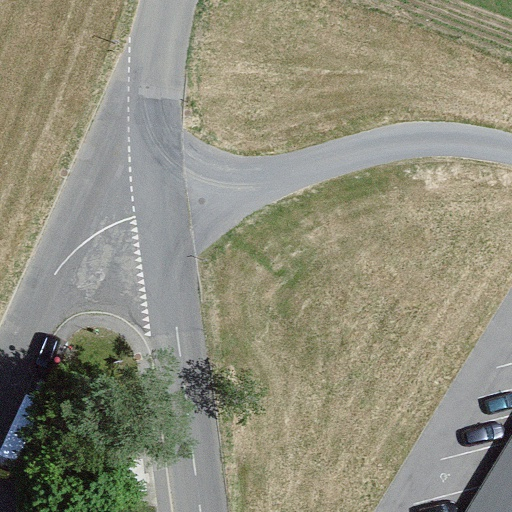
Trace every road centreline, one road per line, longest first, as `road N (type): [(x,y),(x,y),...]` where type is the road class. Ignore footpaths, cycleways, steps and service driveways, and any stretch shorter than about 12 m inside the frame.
road 1 (unclassified): [(199,511),(164,213)]
road 2 (unclassified): [(164,213),(132,217),(86,240),(60,269),(0,391)]
road 3 (unclassified): [(164,213),(161,7)]
